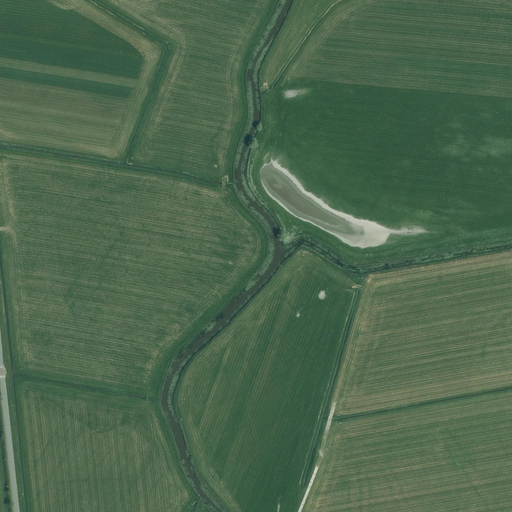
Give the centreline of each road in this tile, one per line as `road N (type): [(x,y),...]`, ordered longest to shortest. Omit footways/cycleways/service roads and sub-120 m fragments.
road 1 (track): [(300,511),(347,362)]
road 2 (tertiary): [(16,511),(0,357)]
